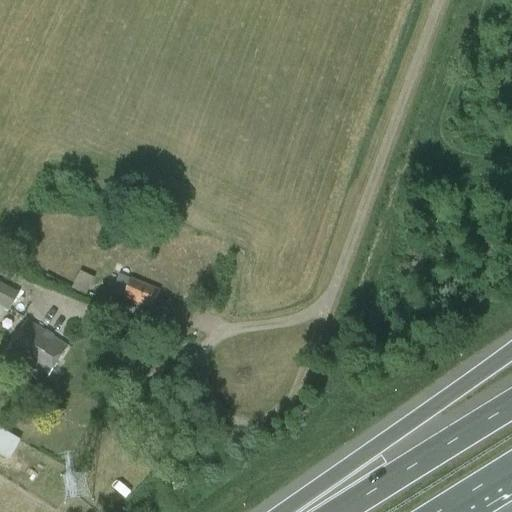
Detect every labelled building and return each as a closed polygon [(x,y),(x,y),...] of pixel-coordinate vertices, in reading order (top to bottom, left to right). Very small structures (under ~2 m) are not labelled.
[(72,289),(86,296),(95,279),(80,272),(72,289)] [(119,276),(112,293),(152,310),(160,291),(132,279),(131,281),(119,276)] [(0,283),(0,305),(10,311),(19,293),(0,283)] [(67,348),(27,322),(8,352),(48,378),(67,348)] [(20,441),(0,429),(0,455),(9,461),(20,441)]
